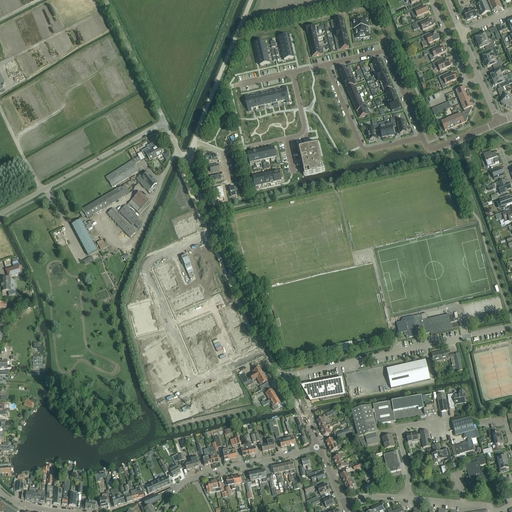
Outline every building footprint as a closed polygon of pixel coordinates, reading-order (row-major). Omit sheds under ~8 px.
[(489,0),(491,5),(493,10),(500,7),(497,0),(489,0)] [(477,5),(480,10),(481,15),(490,11),(486,1),(477,5)] [(413,8),(410,10),(412,16),(413,19),(417,18),(424,15),(428,13),(428,12),(428,11),(429,11),(429,10),(429,9),(428,8),(427,8),(426,8),(426,7),(419,10),(418,6),(413,8)] [(474,8),(464,12),(467,21),(477,17),(474,8)] [(355,25),(355,29),(362,29),(360,18),(360,17),(358,17),(358,18),(353,19),(353,25),(355,25)] [(360,18),(362,29),(368,28),(367,23),(368,23),(368,17),(362,18),(362,17),(360,18)] [(331,21),(332,27),(343,25),(342,19),(331,21)] [(421,28),(423,31),(434,26),(434,25),(434,24),(435,24),(435,23),(434,22),(433,21),(432,21),(431,20),(425,23),(423,20),(415,23),(418,29),(421,28)] [(307,33),(316,31),(314,25),(306,27),(307,33)] [(343,25),(332,27),(333,33),(344,31),(343,25)] [(344,31),(333,33),(335,39),(346,37),(344,31)] [(424,35),(421,37),(423,43),(422,44),(423,48),(428,46),(428,44),(435,42),(440,40),(439,39),(439,38),(440,38),(440,37),(440,36),(440,35),(439,35),(438,35),(437,34),(430,37),(429,33),(424,35)] [(476,40),(474,40),(476,44),(487,40),(486,39),(485,34),(475,38),(476,40)] [(346,37),(335,39),(336,45),(347,42),(346,37)] [(487,40),(476,44),(478,48),(479,47),(480,49),(487,46),(489,50),(494,47),(492,42),(488,43),(487,40)] [(347,42),(336,45),(338,51),(349,49),(347,42)] [(427,50),(429,56),(431,61),(438,59),(437,57),(445,53),(445,52),(446,52),(446,51),(446,50),(446,49),(445,49),(445,48),(444,48),(443,48),(443,47),(436,50),(435,47),(427,50)] [(484,58),(482,59),(484,63),(494,58),(492,53),(496,51),(494,47),(489,50),(490,54),(483,57),(484,58)] [(320,49),(311,51),(312,57),(323,54),(322,48),(320,49)] [(494,58),(484,63),(485,67),(487,66),(487,67),(495,64),(496,68),(502,66),(500,60),(499,60),(496,61),(494,58)] [(438,68),(440,71),(451,67),(450,66),(451,65),(452,64),(452,63),(451,63),(451,62),(450,62),(449,62),(448,61),(442,64),(440,60),(432,64),(435,70),(438,68)] [(380,61),(369,66),(372,71),(374,70),(382,67),(380,61)] [(491,77),(490,77),(491,81),(502,77),(501,74),(504,71),(502,66),(496,68),(498,72),(491,75),(491,77)] [(350,67),(339,72),(342,77),(352,73),(350,67)] [(382,67),(374,70),(376,76),(385,73),(382,67)] [(352,73),(342,77),(343,80),(342,80),(343,83),(344,83),(354,78),(352,73)] [(387,78),(385,73),(376,76),(379,82),(387,78)] [(438,77),(440,83),(443,89),(449,87),(448,84),(457,80),(456,79),(457,79),(457,78),(457,77),(457,76),(456,75),(455,75),(454,74),(447,77),(446,74),(438,77)] [(502,77),(491,81),(493,85),(495,84),(495,86),(498,85),(500,89),(503,87),(510,85),(507,78),(503,80),(502,77)] [(354,78),(344,83),(346,89),(357,84),(354,78)] [(379,82),(377,82),(379,88),(381,87),(389,84),(387,78),(379,82)] [(389,84),(381,87),(384,93),(392,89),(389,84)] [(283,91),(279,91),(281,97),(288,95),(286,87),(283,88),(283,91)] [(355,87),(347,90),(350,96),(358,93),(355,87)] [(458,98),(468,94),(465,87),(456,91),(458,98)] [(274,90),(272,91),(274,98),(281,97),(279,91),(275,92),(274,90)] [(393,91),(384,95),(387,100),(395,97),(393,91)] [(261,93),(259,94),(261,101),(267,100),(266,94),(261,96),(261,93)] [(358,93),(350,96),(352,102),(360,98),(358,93)] [(257,97),(253,98),(254,103),(261,101),(259,94),(256,94),(257,97)] [(461,104),(470,100),(468,94),(458,98),(461,104)] [(502,105),(506,107),(510,97),(505,94),(501,104),(503,104),(502,105)] [(288,95),(281,97),(282,102),(286,101),(286,104),(289,103),(288,95)] [(248,96),(245,97),(247,104),(254,103),(253,98),(249,98),(248,96)] [(395,97),(387,100),(389,106),(397,102),(395,97)] [(274,98),(267,100),(268,105),(273,104),(273,107),(276,106),(274,98)] [(360,98),(352,102),(354,107),(363,104),(360,98)] [(465,112),(469,115),(470,114),(472,108),(472,107),(473,107),(470,100),(461,104),(464,112),(465,112)] [(261,101),(254,103),(255,108),(259,107),(260,110),(262,109),(261,101)] [(397,102),(389,106),(392,112),(392,114),(400,112),(399,108),(400,108),(397,102)] [(254,103),(247,104),(249,112),(252,112),(251,109),(255,108),(254,103)] [(363,104),(354,107),(357,113),(365,109),(363,104)] [(365,109),(357,113),(359,118),(370,114),(367,108),(365,109)] [(454,116),(458,126),(465,123),(464,123),(466,122),(468,117),(469,116),(464,114),(463,114),(461,114),(454,116)] [(448,119),(451,128),(458,126),(454,116),(448,119)] [(403,119),(394,121),(396,127),(398,127),(400,135),(406,133),(407,133),(406,130),(403,119)] [(441,122),(445,131),(451,128),(448,119),(441,122)] [(391,124),(386,126),(388,137),(394,136),(393,128),(396,127),(394,121),(391,122),(391,124)] [(368,133),(370,141),(376,140),(375,132),(377,131),(376,125),(373,126),(373,128),(367,130),(368,133)] [(376,125),(377,131),(380,131),(382,139),(388,137),(386,126),(380,127),(379,125),(376,125)] [(155,141),(149,145),(152,149),(153,149),(154,151),(155,153),(154,153),(157,157),(162,154),(159,148),(158,146),(155,141)] [(318,145),(299,150),(301,158),(300,158),(301,163),(302,162),(305,176),(324,172),(318,145)] [(145,154),(149,162),(157,157),(154,153),(155,153),(154,151),(153,149),(152,149),(149,151),(148,148),(141,152),(143,155),(145,154)] [(274,148),(268,150),(270,159),(276,157),(277,160),(280,159),(278,150),(274,150),(274,148)] [(491,151),(486,153),(483,154),(486,163),(488,162),(490,167),(494,165),(499,163),(496,153),(492,155),(491,151)] [(209,157),(205,157),(206,161),(217,159),(216,155),(215,155),(214,154),(209,152),(208,152),(209,157)] [(258,152),(253,153),(255,164),(255,165),(261,163),(260,161),(258,152)] [(132,160),(106,177),(112,188),(139,171),(135,164),(145,158),(144,156),(143,157),(141,154),(138,155),(138,157),(132,160)] [(498,168),(493,170),(490,171),(491,174),(492,174),(495,180),(499,179),(504,177),(502,170),(499,171),(498,168)] [(282,170),(273,172),(273,173),(275,183),(282,181),(281,179),(284,179),(282,170)] [(145,171),(136,179),(141,184),(142,183),(143,185),(143,186),(148,191),(152,187),(153,188),(154,188),(156,186),(156,185),(155,185),(157,184),(147,173),(145,171)] [(498,188),(501,195),(508,192),(507,190),(511,189),(509,184),(507,185),(505,180),(500,182),(498,183),(492,185),(494,190),(498,188)] [(237,186),(229,188),(231,196),(235,195),(234,191),(237,190),(237,186)] [(82,211),(87,219),(108,206),(126,195),(121,187),(82,211)] [(222,187),(215,188),(217,199),(225,197),(222,187)] [(135,225),(137,227),(138,229),(142,224),(138,220),(139,219),(128,208),(131,206),(137,212),(140,215),(151,203),(139,192),(128,204),(126,206),(125,205),(119,212),(132,225),(133,224),(135,225)] [(185,208),(191,205),(185,193),(177,197),(181,206),(172,210),(175,216),(186,211),(185,208)] [(509,195),(499,198),(500,202),(499,202),(501,208),(508,206),(509,205),(511,204),(511,198),(509,195)] [(130,227),(112,209),(107,214),(130,238),(136,233),(130,227)] [(502,214),(504,219),(503,220),(505,225),(510,223),(511,221),(511,213),(510,214),(509,211),(511,210),(502,214)] [(197,219),(192,222),(196,230),(201,228),(199,224),(200,223),(198,221),(197,219)] [(97,251),(81,220),(72,224),(88,255),(97,251)] [(192,222),(187,224),(191,233),(196,230),(192,222)] [(187,224),(182,226),(186,235),(191,233),(187,224)] [(182,226),(177,228),(181,237),(186,235),(182,226)] [(203,247),(196,250),(199,256),(202,254),(205,261),(212,258),(210,255),(211,254),(210,252),(209,252),(208,249),(204,250),(203,247)] [(161,267),(157,269),(159,274),(168,271),(165,265),(164,266),(164,265),(161,266),(161,267)] [(19,266),(11,269),(6,270),(8,278),(22,274),(19,266)] [(168,271),(159,274),(161,279),(170,275),(168,271)] [(170,275),(161,279),(163,284),(172,280),(170,275)] [(2,284),(1,284),(1,288),(2,288),(2,292),(10,292),(10,279),(2,279),(2,284)] [(172,280),(163,284),(165,289),(174,286),(172,280)] [(199,289),(195,291),(199,300),(203,298),(199,289)] [(176,299),(171,301),(175,310),(180,308),(176,299)] [(147,303),(140,305),(142,315),(150,313),(148,306),(151,305),(150,303),(147,304),(147,303)] [(132,308),(129,308),(130,311),(133,310),(134,317),(142,315),(140,305),(132,307),(132,308)] [(228,307),(222,310),(223,313),(225,312),(228,318),(236,314),(234,308),(229,310),(228,307)] [(150,313),(142,315),(144,324),(152,321),(152,323),(155,322),(155,320),(152,320),(150,313)] [(236,314),(228,318),(230,322),(238,318),(236,314)] [(401,322),(396,323),(399,334),(404,333),(405,333),(406,335),(406,338),(409,338),(430,333),(431,335),(439,334),(440,333),(452,331),(452,330),(449,314),(427,319),(426,314),(403,319),(401,322)] [(136,324),(134,325),(134,327),(137,327),(137,326),(144,324),(142,315),(134,317),(136,324)] [(238,318),(230,322),(232,327),(230,328),(231,332),(237,329),(236,326),(241,324),(238,318)] [(152,321),(144,324),(147,333),(155,331),(157,330),(157,328),(154,329),(152,323),(152,321)] [(138,333),(136,333),(136,336),(139,335),(147,333),(144,324),(137,326),(137,327),(138,333)] [(237,329),(231,332),(233,335),(235,334),(237,339),(246,336),(244,330),(239,332),(237,329)] [(246,336),(237,339),(239,344),(248,340),(246,336)] [(248,340),(239,344),(241,349),(239,350),(241,354),(247,351),(245,348),(250,346),(248,340)] [(158,344),(152,348),(157,357),(164,352),(163,351),(160,346),(162,345),(161,343),(159,344),(158,344)] [(352,343),(322,350),(324,356),(353,348),(352,343)] [(145,353),(143,354),(144,356),(146,355),(150,360),(150,361),(157,357),(152,348),(145,352),(145,353)] [(164,352),(157,357),(162,364),(168,360),(164,353),(167,352),(165,350),(163,351),(164,352)] [(432,354),(433,359),(434,362),(448,359),(448,358),(446,351),(432,354)] [(453,370),(457,369),(457,372),(462,370),(460,360),(459,355),(454,356),(454,357),(451,358),(453,370)] [(150,360),(147,361),(148,363),(151,362),(155,368),(162,364),(157,357),(150,361),(150,360)] [(168,360),(162,364),(166,371),(173,367),(174,368),(176,367),(175,365),(173,366),(168,360)] [(387,369),(388,374),(391,389),(430,380),(426,360),(387,369)] [(7,366),(7,362),(2,362),(1,362),(1,363),(0,362),(0,370),(11,370),(11,366),(7,366)] [(162,364),(155,368),(159,375),(157,376),(158,378),(160,377),(160,376),(166,371),(162,364)] [(173,367),(166,371),(172,380),(179,376),(178,375),(181,374),(179,372),(177,373),(174,368),(173,367)] [(250,378),(247,380),(249,383),(252,381),(256,378),(263,374),(259,368),(252,372),(254,374),(249,376),(250,378)] [(166,371),(160,376),(160,377),(164,382),(161,383),(162,385),(165,384),(172,380),(166,371)] [(243,374),(238,376),(244,386),(249,383),(247,380),(243,374)] [(263,374),(256,378),(260,385),(266,382),(267,381),(263,374)] [(308,396),(310,400),(312,402),(317,401),(317,399),(320,398),(320,401),(346,396),(345,391),(344,391),(343,387),(344,387),(342,378),(317,383),(317,385),(314,386),(308,387),(305,388),(306,392),(308,396)] [(233,382),(228,384),(234,397),(242,393),(238,383),(235,385),(233,382)] [(224,389),(220,391),(225,401),(234,397),(228,384),(222,386),(224,389)] [(214,390),(209,392),(214,405),(223,402),(219,392),(215,393),(214,390)] [(265,393),(269,400),(276,396),(272,390),(265,393)] [(454,394),(447,395),(450,408),(454,408),(453,404),(455,404),(455,405),(466,403),(464,394),(464,391),(460,392),(460,395),(454,396),(454,394)] [(204,398),(201,399),(206,409),(214,405),(209,392),(203,395),(204,398)] [(437,395),(439,407),(440,412),(448,411),(445,394),(444,394),(439,395),(437,395)] [(263,407),(270,402),(273,407),(271,408),(273,410),(278,407),(277,405),(280,403),(276,396),(269,400),(262,404),(263,407)] [(421,397),(373,405),(377,425),(425,417),(425,416),(436,414),(434,404),(423,406),(421,397)] [(194,399),(189,401),(195,414),(203,410),(199,400),(196,402),(194,399)] [(185,406),(181,408),(186,418),(195,414),(189,401),(183,403),(185,406)] [(377,429),(371,406),(351,411),(358,438),(375,434),(374,430),(377,429)] [(174,407),(169,410),(172,419),(171,419),(173,423),(184,419),(180,409),(176,410),(174,407)] [(317,421),(320,428),(326,426),(324,421),(325,420),(324,417),(317,421)] [(464,433),(464,434),(474,431),(475,431),(471,418),(452,423),(456,436),(464,433)] [(300,439),(301,442),(303,446),(309,444),(299,419),(296,420),(298,427),(302,438),(300,439)] [(286,427),(289,433),(292,432),(292,431),(293,431),(291,426),(289,426),(287,421),(285,423),(287,427),(286,427)] [(326,426),(320,428),(323,436),(331,433),(329,430),(328,430),(326,426)] [(493,437),(494,440),(503,438),(502,433),(501,434),(501,432),(496,433),(495,429),(488,431),(489,437),(493,437)] [(336,434),(338,438),(345,435),(347,434),(345,430),(343,431),(336,434)] [(408,443),(413,442),(419,441),(418,439),(421,439),(423,448),(431,447),(428,431),(420,432),(421,434),(418,435),(417,433),(407,435),(408,443)] [(464,444),(457,445),(460,454),(466,453),(466,452),(475,450),(472,440),(476,439),(474,431),(464,434),(465,438),(464,439),(467,438),(468,442),(464,443),(464,444)] [(251,435),(253,443),(260,441),(258,433),(251,435)] [(375,434),(358,438),(363,448),(373,445),(378,444),(376,433),(375,434)] [(382,438),(384,443),(385,449),(395,447),(393,439),(392,439),(391,436),(392,436),(392,435),(382,438)] [(293,437),(285,439),(285,440),(287,446),(294,444),(293,437)] [(326,442),(328,447),(335,444),(334,441),(337,440),(336,437),(326,442)] [(491,444),(491,447),(490,448),(490,449),(483,450),(484,454),(500,450),(499,445),(503,444),(503,443),(504,443),(503,438),(494,440),(494,443),(491,444)] [(279,440),(279,443),(280,448),(287,446),(285,440),(284,440),(284,439),(279,440)] [(267,444),(268,450),(275,449),(274,447),(276,446),(274,440),(272,440),(267,441),(267,444)] [(250,443),(246,444),(249,455),(256,453),(255,446),(251,447),(250,443)] [(258,444),(259,445),(260,450),(262,449),(262,452),(268,450),(267,444),(263,445),(262,443),(258,444)] [(240,449),(241,452),(242,457),(249,455),(246,444),(243,445),(244,448),(240,449)] [(335,444),(328,447),(331,453),(341,448),(340,445),(336,447),(335,444)] [(432,445),(434,450),(435,453),(431,454),(434,462),(435,463),(438,463),(437,461),(444,460),(444,462),(451,460),(448,448),(443,450),(443,451),(440,452),(438,444),(432,445)] [(460,454),(457,445),(457,444),(451,446),(456,461),(461,459),(460,454)] [(204,458),(202,458),(203,461),(204,466),(211,464),(210,458),(209,453),(208,449),(203,450),(204,454),(204,456),(204,458)] [(228,449),(220,451),(221,454),(222,459),(223,458),(224,461),(230,460),(228,451),(228,449)] [(228,451),(230,460),(236,458),(236,455),(238,455),(236,450),(236,449),(228,451)] [(214,452),(209,453),(210,458),(211,464),(218,462),(216,452),(214,452)] [(384,455),(387,469),(388,474),(401,470),(396,452),(384,455)] [(333,458),(336,464),(343,461),(342,458),(345,457),(344,454),(333,458)] [(497,455),(499,464),(507,463),(506,457),(505,457),(504,454),(497,455)] [(197,456),(190,458),(191,463),(192,469),(198,467),(198,465),(200,464),(198,459),(197,456)] [(477,463),(471,464),(466,466),(467,471),(465,472),(466,474),(468,473),(469,477),(466,477),(468,484),(474,482),(474,479),(481,477),(482,483),(488,482),(486,472),(482,473),(480,466),(486,464),(483,457),(476,459),(477,463)] [(303,467),(307,466),(308,470),(311,469),(310,465),(309,459),(302,461),(303,467)] [(343,461),(336,464),(338,470),(348,465),(347,462),(344,464),(343,461)] [(169,470),(170,473),(173,478),(181,473),(179,470),(181,469),(179,462),(175,464),(177,466),(169,470)] [(185,462),(182,463),(184,469),(185,468),(186,470),(192,469),(191,463),(186,464),(185,462)] [(353,467),(354,470),(362,467),(362,466),(365,464),(364,462),(361,463),(353,467)] [(499,464),(499,465),(500,470),(499,470),(499,474),(507,472),(506,469),(509,468),(507,463),(499,464)] [(276,491),(277,494),(283,493),(282,488),(283,488),(278,466),(273,467),(274,474),(276,474),(277,477),(278,480),(280,490),(276,491)] [(265,471),(257,472),(259,480),(262,479),(263,482),(269,481),(271,489),(275,488),(273,480),(274,480),(273,475),(268,476),(269,477),(266,478),(265,471)] [(319,471),(309,475),(310,479),(311,479),(312,481),(317,479),(318,482),(326,478),(324,473),(320,475),(319,471)] [(244,482),(248,497),(250,505),(251,505),(249,499),(252,498),(250,485),(256,484),(255,481),(259,480),(257,472),(249,474),(251,481),(249,482),(249,480),(244,481),(244,482)] [(341,475),(344,483),(352,479),(350,474),(348,475),(347,472),(341,475)] [(241,476),(233,478),(236,489),(237,492),(240,492),(238,484),(241,484),(243,491),(244,494),(247,494),(244,482),(242,483),(242,481),(241,476)] [(158,480),(155,481),(159,489),(170,485),(167,477),(159,481),(158,480)] [(294,477),(292,477),(292,481),(294,490),(297,489),(300,489),(299,484),(295,484),(294,480),(294,477)] [(233,489),(236,489),(233,478),(226,479),(228,486),(232,485),(233,489)] [(352,479),(344,483),(348,490),(354,488),(352,485),(355,484),(352,479)] [(62,501),(62,505),(67,506),(67,501),(69,488),(70,482),(65,481),(65,484),(64,484),(64,485),(64,489),(62,501)] [(130,481),(127,482),(131,495),(131,498),(132,498),(133,501),(138,499),(135,489),(135,488),(132,489),(130,481)] [(145,487),(146,490),(148,494),(159,489),(155,481),(152,482),(153,483),(145,487)] [(220,481),(214,482),(216,492),(220,492),(224,491),(223,488),(222,483),(220,483),(220,481)] [(207,490),(204,490),(206,496),(209,495),(209,494),(212,493),(216,492),(214,482),(208,483),(209,486),(207,486),(206,486),(207,490)] [(16,491),(21,492),(21,491),(23,491),(24,484),(17,483),(16,491)] [(125,497),(125,498),(127,503),(133,501),(132,498),(131,498),(131,495),(128,485),(124,486),(126,492),(128,492),(129,496),(125,497)] [(326,485),(315,489),(317,493),(319,492),(321,496),(321,498),(325,496),(324,494),(325,494),(330,492),(326,485)] [(140,486),(135,488),(138,499),(144,497),(142,492),(140,486)] [(53,505),(60,505),(61,500),(62,490),(54,489),(53,505)] [(114,489),(115,490),(117,497),(119,505),(124,503),(123,499),(122,496),(119,496),(118,493),(119,493),(117,489),(114,489)] [(68,506),(68,507),(75,508),(75,507),(76,501),(77,500),(77,498),(76,497),(76,496),(72,495),(73,492),(70,491),(70,494),(69,494),(68,506)] [(25,501),(30,501),(31,493),(28,493),(22,492),(22,495),(21,500),(25,500),(25,501)] [(99,500),(99,503),(100,507),(107,506),(106,501),(109,501),(108,496),(108,494),(106,494),(102,495),(102,499),(99,500)] [(145,506),(141,508),(142,510),(143,509),(150,505),(159,501),(158,500),(159,500),(157,495),(143,502),(145,506)] [(85,509),(90,510),(91,502),(90,502),(91,498),(90,498),(90,497),(88,497),(88,498),(88,501),(86,501),(83,501),(82,508),(85,508),(85,509)] [(332,498),(327,499),(321,502),(322,506),(325,504),(326,508),(335,505),(332,498)] [(0,499),(0,509),(3,511),(5,511),(18,511),(19,511),(0,499)] [(91,502),(90,510),(95,510),(95,509),(97,510),(98,503),(96,503),(96,502),(91,502)] [(378,511),(380,511),(384,509),(382,503),(372,508),(373,511),(369,511),(378,511)]
